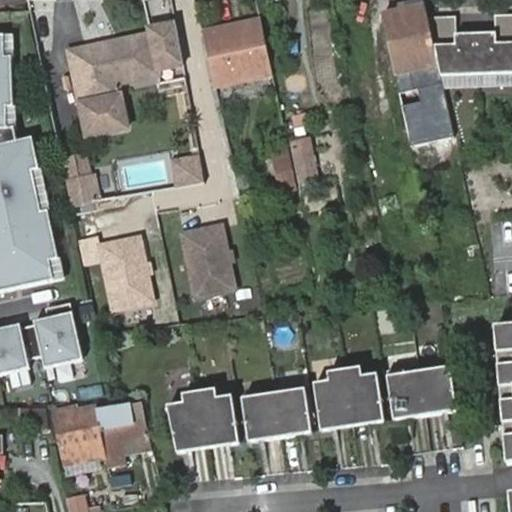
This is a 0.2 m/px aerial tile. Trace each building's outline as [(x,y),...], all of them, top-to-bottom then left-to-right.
[(396,67),(436,59),(426,14),(423,2),(383,10),(396,67)] [(453,13),(426,14),(439,72),(511,70),(511,12),(493,12),(493,31),(454,31),(453,13)] [(203,35),(215,90),(272,78),(260,23),(203,35)] [(183,65),(176,25),(150,30),(151,35),(157,70),(183,65)] [(111,48),(110,42),(69,48),(86,139),(131,131),(121,84),(159,78),(157,70),(151,35),(121,40),(122,47),(111,48)] [(0,293),(62,281),(33,140),(17,143),(14,129),(7,129),(7,108),(14,108),(12,59),(5,59),(5,38),(0,37),(0,293)] [(121,40),(110,42),(111,48),(122,47),(121,40)] [(398,77),(438,69),(436,59),(396,67),(398,77)] [(60,154),(65,177),(86,173),(81,150),(60,154)] [(175,188),(203,182),(197,154),(169,160),(175,188)] [(283,193),(297,190),(289,155),(275,158),(283,193)] [(86,173),(93,208),(100,206),(93,172),(86,173)] [(65,177),(73,212),(93,208),(86,173),(65,177)] [(222,227),(183,236),(196,300),(236,291),(222,227)] [(140,239),(100,248),(114,312),(153,303),(140,239)] [(83,362),(71,306),(46,311),(48,321),(34,324),(35,327),(21,330),(20,327),(0,330),(0,376),(30,371),(28,361),(42,358),(45,371),(83,362)] [(511,328),(500,330),(511,467),(511,466),(511,328)] [(385,422),(378,374),(363,376),(361,367),(328,372),(329,381),(314,383),(321,431),(385,422)] [(457,411),(451,370),(389,379),(395,420),(457,411)] [(238,443),(231,395),(216,398),(215,389),(181,394),(183,402),(168,405),(177,452),(238,443)] [(311,432),(306,392),(242,401),(248,442),(311,432)] [(96,412),(95,408),(91,408),(57,411),(65,460),(123,448),(121,438),(147,433),(141,407),(131,409),(130,405),(96,412)] [(86,511),(83,496),(68,498),(71,511),(86,511)]
